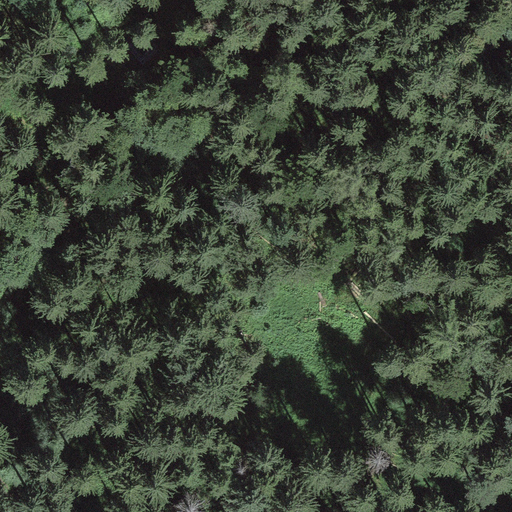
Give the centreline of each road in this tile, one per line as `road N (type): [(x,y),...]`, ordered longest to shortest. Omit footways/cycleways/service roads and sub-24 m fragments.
road 1 (track): [(276,511),(286,404),(277,138),(315,0)]
road 2 (track): [(511,375),(485,298),(400,138),(308,18)]
